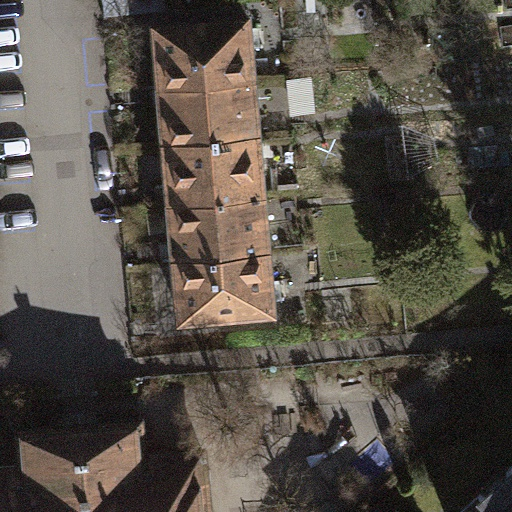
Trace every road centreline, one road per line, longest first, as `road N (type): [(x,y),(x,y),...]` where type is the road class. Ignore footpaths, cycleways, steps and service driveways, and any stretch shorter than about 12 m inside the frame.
road 1 (residential): [(38,0),(71,371)]
road 2 (trunk): [(0,114),(43,0)]
